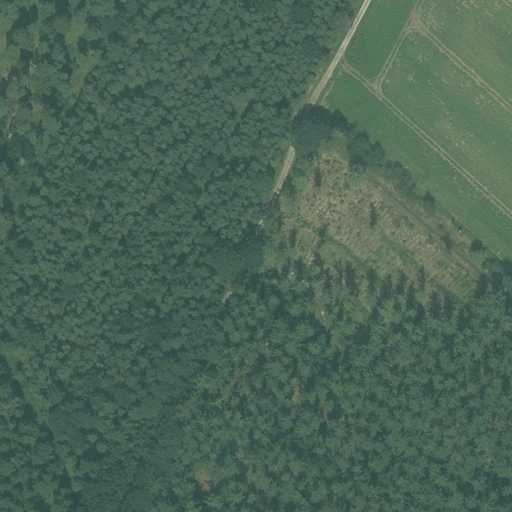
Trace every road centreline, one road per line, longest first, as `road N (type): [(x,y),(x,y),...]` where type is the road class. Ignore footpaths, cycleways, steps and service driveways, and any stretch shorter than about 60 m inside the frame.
road 1 (track): [(120,511),(368,0)]
road 2 (track): [(299,130),(511,309)]
